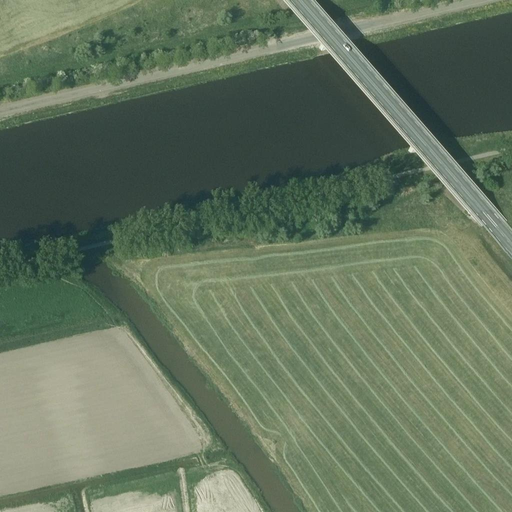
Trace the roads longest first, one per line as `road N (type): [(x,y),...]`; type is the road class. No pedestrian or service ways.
road 1 (unclassified): [(0,112),(484,0)]
road 2 (primary): [(511,245),(296,0)]
